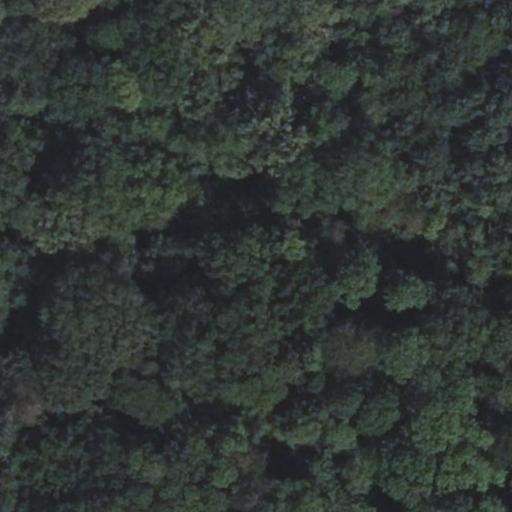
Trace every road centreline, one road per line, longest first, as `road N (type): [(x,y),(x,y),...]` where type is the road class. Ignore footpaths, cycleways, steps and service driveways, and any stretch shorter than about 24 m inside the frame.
road 1 (track): [(0,178),(318,88)]
road 2 (track): [(511,327),(404,261),(342,190),(318,88)]
